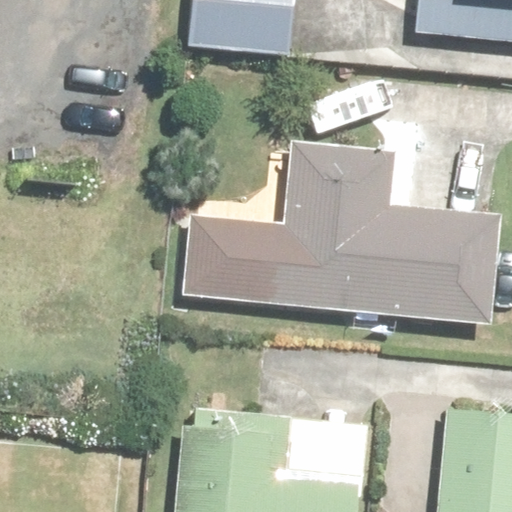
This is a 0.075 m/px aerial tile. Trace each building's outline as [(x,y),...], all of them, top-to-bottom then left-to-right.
[(226,0),(134,0),(130,94),(221,99),(226,0)] [(511,0),(409,0),(406,32),(511,44),(511,0)] [(420,256),(318,245),(322,200),(223,190),(215,268),(131,259),(123,343),(408,371),(420,256)] [(369,511),(489,511),(493,460),(373,453),(369,511)] [(115,511),(210,511),(215,465),(120,457),(115,511)]
